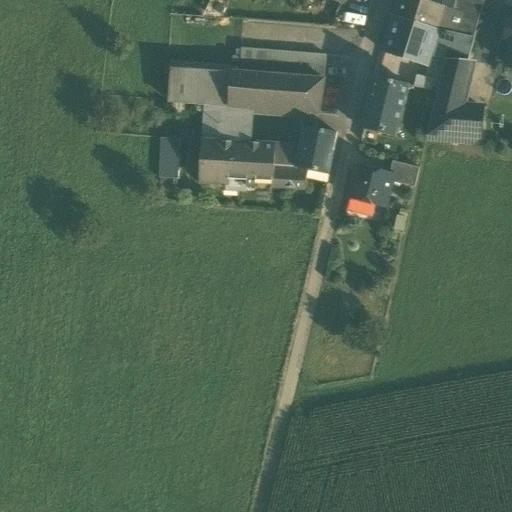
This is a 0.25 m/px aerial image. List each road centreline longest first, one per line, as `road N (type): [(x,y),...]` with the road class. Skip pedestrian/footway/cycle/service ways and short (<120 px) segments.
road 1 (track): [(330,211),(260,511)]
road 2 (residential): [(330,211),(386,0)]
